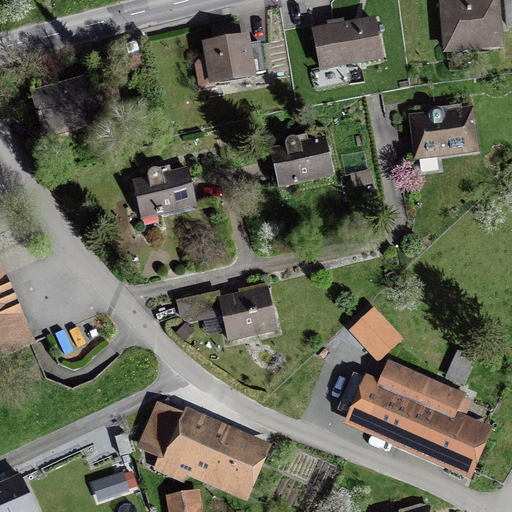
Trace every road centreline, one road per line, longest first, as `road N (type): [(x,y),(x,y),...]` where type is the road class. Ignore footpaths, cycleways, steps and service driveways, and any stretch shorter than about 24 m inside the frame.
road 1 (residential): [(0,139),(34,196),(192,373),(294,429),(506,511)]
road 2 (tertiary): [(192,0),(0,47)]
